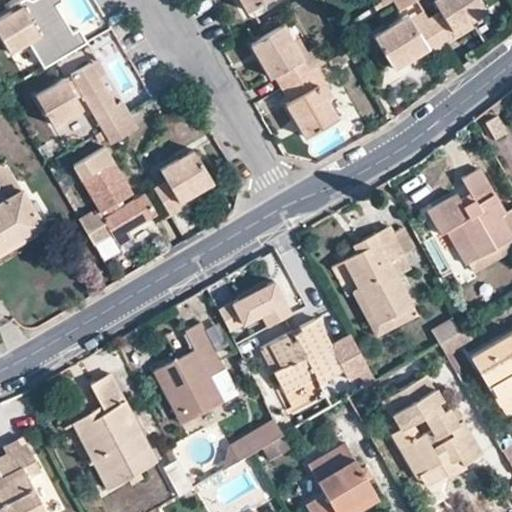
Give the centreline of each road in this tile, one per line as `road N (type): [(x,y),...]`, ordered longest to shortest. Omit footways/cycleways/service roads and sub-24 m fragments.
road 1 (residential): [(284,207),(0,373)]
road 2 (residential): [(511,56),(402,141),(284,207)]
road 3 (residential): [(284,207),(162,0)]
